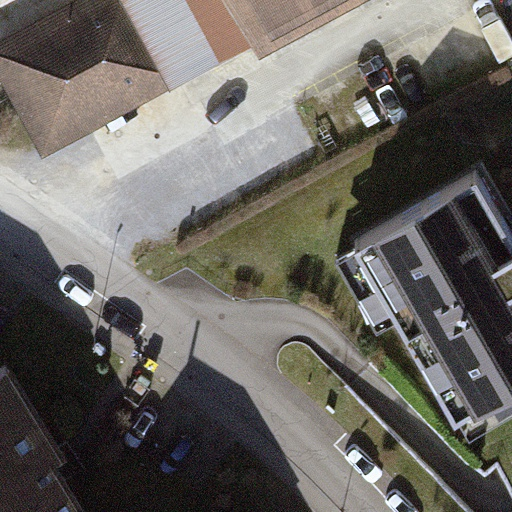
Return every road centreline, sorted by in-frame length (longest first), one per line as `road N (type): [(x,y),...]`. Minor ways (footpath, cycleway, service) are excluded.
road 1 (residential): [(376,511),(196,332),(0,203)]
road 2 (unknown): [(2,204),(379,0)]
